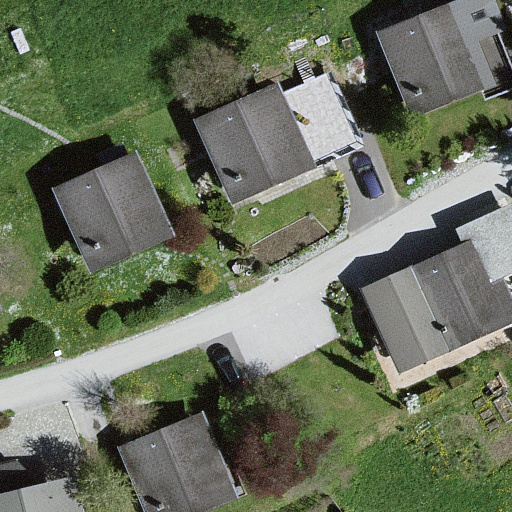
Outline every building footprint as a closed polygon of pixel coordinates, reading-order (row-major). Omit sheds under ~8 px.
[(467,9),(379,42),(412,127),(499,93),(467,9)] [(285,90),(199,128),(240,219),(325,181),(285,90)] [(149,157),(60,196),(100,286),(189,247),(149,157)] [(511,288),(491,244),(367,302),(407,387),(511,337),(511,288)] [(210,413),(122,450),(148,511),(242,511),(250,509),(210,413)] [(91,511),(84,485),(0,508),(0,511),(91,511)]
